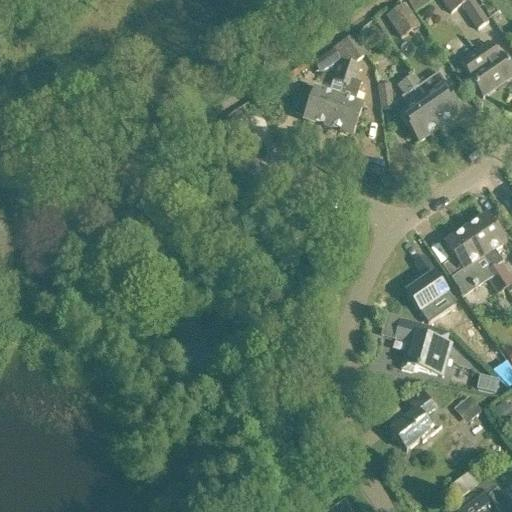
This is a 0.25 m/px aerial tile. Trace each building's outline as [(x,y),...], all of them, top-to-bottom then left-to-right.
[(427,0),(409,0),(406,2),(415,15),(431,5),(427,0)] [(474,0),(437,0),(450,19),(462,11),(477,34),(491,25),(474,0)] [(420,30),(405,8),(385,21),(400,43),(420,30)] [(338,75),(358,82),(362,71),(355,69),(366,62),(353,40),(341,48),(342,49),(336,54),(343,64),(341,65),(338,75)] [(461,67),(470,81),(469,82),(484,104),(511,84),(511,74),(501,59),(497,61),(489,48),(461,67)] [(321,78),(341,65),(343,64),(336,54),(314,68),(321,78)] [(354,93),(358,82),(338,75),(329,101),(306,93),(301,107),(310,110),(305,127),(329,135),(345,90),(354,93)] [(441,79),(422,91),(415,81),(407,86),(441,135),(461,121),(442,94),(448,90),(441,79)] [(441,135),(407,86),(399,92),(406,102),(404,103),(411,114),(401,122),(420,149),(441,135)] [(377,89),(380,115),(393,113),(390,88),(377,89)] [(350,107),(354,93),(345,90),(329,135),(353,143),(363,112),(350,107)] [(490,290),(507,278),(501,269),(503,267),(495,256),(506,249),(487,221),(466,236),(485,263),(491,273),(482,278),(487,285),(490,290)] [(485,263),(466,236),(445,250),(463,275),(451,283),(464,301),(487,285),(482,278),(491,273),(485,263)] [(421,318),(448,300),(434,280),(437,278),(426,262),(416,269),(427,285),(407,298),(421,318)] [(511,289),(511,285),(507,278),(490,290),(497,300),(511,289)] [(453,350),(440,346),(441,344),(399,332),(395,343),(410,348),(402,375),(413,378),(414,374),(443,382),(453,350)] [(511,378),(503,366),(489,376),(501,387),(507,393),(511,389),(511,378)] [(496,386),(477,381),(474,395),(493,399),(496,386)] [(405,411),(412,420),(391,437),(406,457),(433,436),(424,424),(436,415),(423,397),(405,411)] [(469,401),(454,414),(466,429),(481,416),(469,401)] [(491,416),(505,432),(511,426),(511,414),(504,405),(491,416)] [(469,478),(448,493),(457,505),(477,490),(469,478)] [(400,496),(405,504),(413,499),(407,491),(400,496)] [(452,511),(483,511),(489,508),(478,493),(452,511)] [(497,495),(489,501),(496,511),(495,511),(511,511),(511,495),(502,502),(497,495)] [(348,511),(339,498),(318,511),(348,511)]
